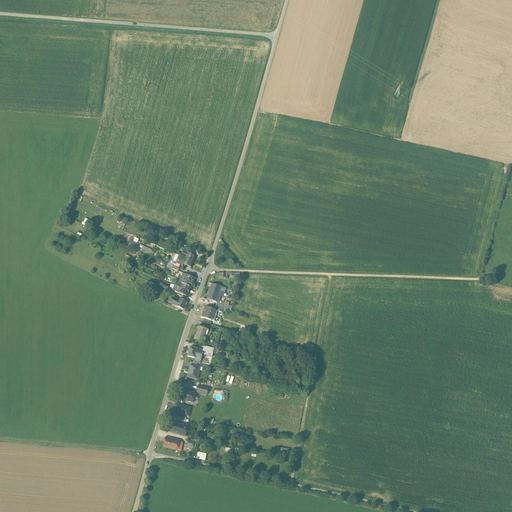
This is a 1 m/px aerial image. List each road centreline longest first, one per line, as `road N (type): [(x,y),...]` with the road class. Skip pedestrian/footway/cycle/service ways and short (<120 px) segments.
road 1 (unclassified): [(278,35),(150,453)]
road 2 (unclassified): [(0,13),(278,35)]
road 3 (track): [(208,269),(479,278)]
road 4 (unclassified): [(412,511),(150,453)]
road 5 (track): [(331,275),(292,484)]
road 6 (track): [(150,453),(0,439)]
